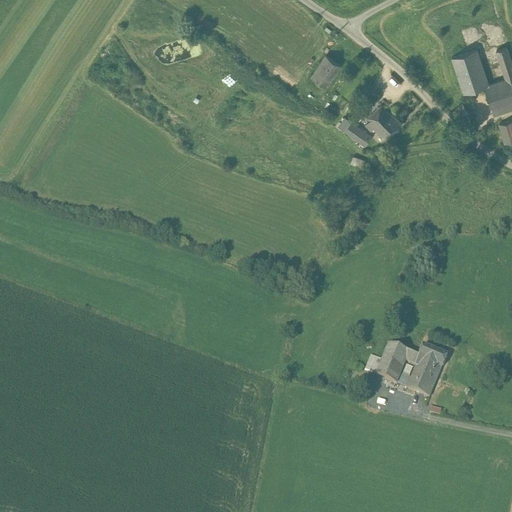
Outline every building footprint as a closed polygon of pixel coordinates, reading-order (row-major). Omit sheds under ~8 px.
[(504,76),(489,81),(489,82),(484,84),(494,113),(511,107),(511,62),(506,45),(495,49),(504,76)] [(477,47),(451,56),(463,91),(484,84),(489,82),(489,81),(477,47)] [(341,62),(325,52),(311,74),(326,84),(341,62)] [(474,114),(461,100),(451,110),(464,124),(474,114)] [(392,113),(391,114),(382,104),(368,116),(370,118),(365,123),(371,129),(374,126),(385,139),(402,122),(392,113)] [(345,116),(339,124),(366,143),(372,134),(345,116)] [(511,116),(498,121),(505,140),(511,137),(511,116)] [(363,160),(353,156),(351,164),(360,167),(363,160)] [(382,361),(376,376),(397,384),(401,374),(404,364),(406,361),(409,351),(389,345),(382,361)] [(449,355),(424,345),(420,355),(419,357),(421,358),(443,367),(444,367),(449,355)] [(420,355),(409,351),(406,361),(417,366),(418,364),(421,358),(419,357),(420,355)] [(372,357),(365,372),(376,376),(382,361),(372,357)] [(443,367),(421,358),(418,364),(440,373),(443,367)] [(413,368),(404,364),(401,374),(409,377),(413,368)] [(440,373),(418,364),(417,366),(413,378),(409,388),(408,389),(430,398),(440,373)] [(397,384),(409,388),(413,378),(409,377),(401,374),(397,384)] [(441,410),(431,408),(429,413),(440,416),(441,410)]
